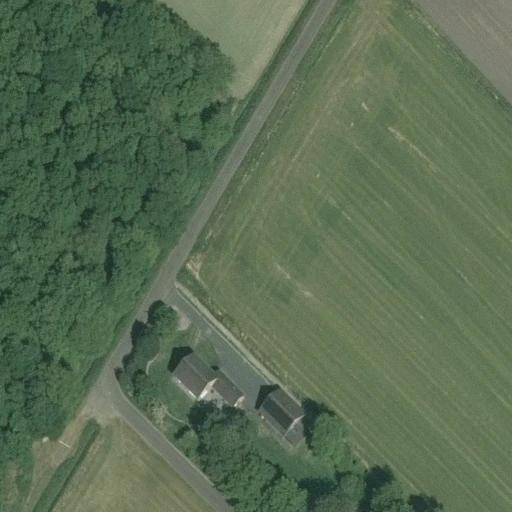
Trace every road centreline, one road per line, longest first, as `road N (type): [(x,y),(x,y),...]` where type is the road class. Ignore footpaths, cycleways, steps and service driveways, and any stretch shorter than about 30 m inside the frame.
road 1 (unclassified): [(109,368),(325,0)]
road 2 (track): [(26,511),(109,368)]
